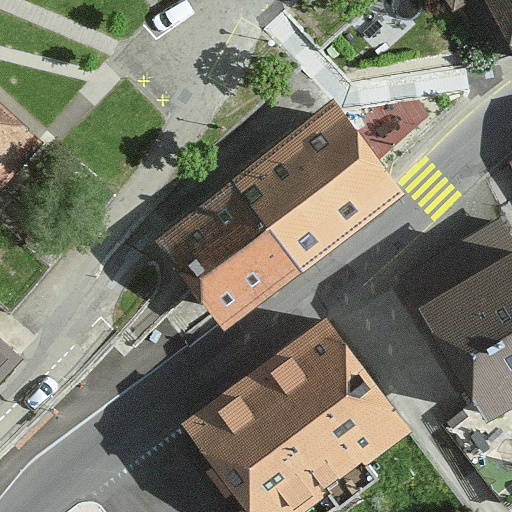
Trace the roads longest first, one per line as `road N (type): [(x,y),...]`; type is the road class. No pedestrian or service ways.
road 1 (secondary): [(511,126),(96,456)]
road 2 (residential): [(0,399),(89,281),(145,185),(215,25),(248,0)]
